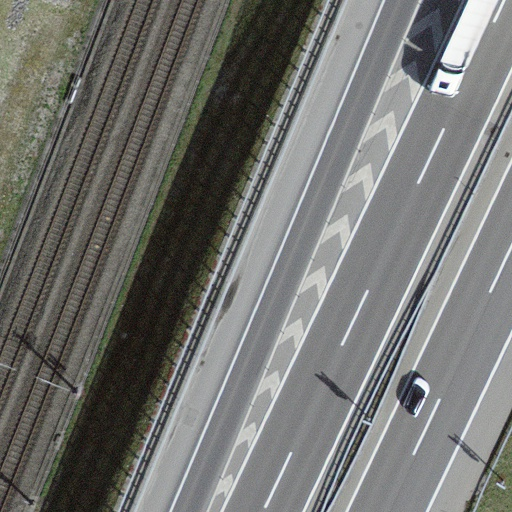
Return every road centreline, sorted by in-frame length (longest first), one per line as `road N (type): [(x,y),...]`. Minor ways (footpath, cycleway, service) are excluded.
road 1 (motorway): [(504,0),(262,511)]
road 2 (motorway): [(403,0),(188,511)]
road 3 (motorway): [(386,511),(511,245)]
